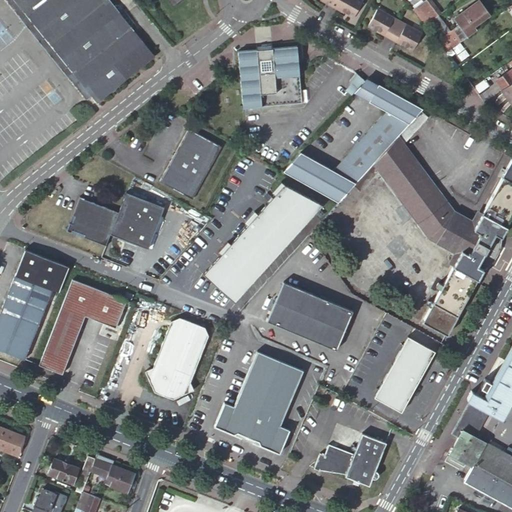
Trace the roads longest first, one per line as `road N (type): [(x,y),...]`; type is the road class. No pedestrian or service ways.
road 1 (unclassified): [(242,11),(0,216)]
road 2 (residential): [(511,137),(273,0)]
road 3 (residential): [(382,511),(511,276)]
road 4 (secondary): [(160,448),(322,511)]
road 5 (unknown): [(157,288),(209,240),(258,167)]
road 6 (unknown): [(274,146),(355,47)]
road 7 (unknown): [(106,124),(141,165),(151,166),(187,120)]
